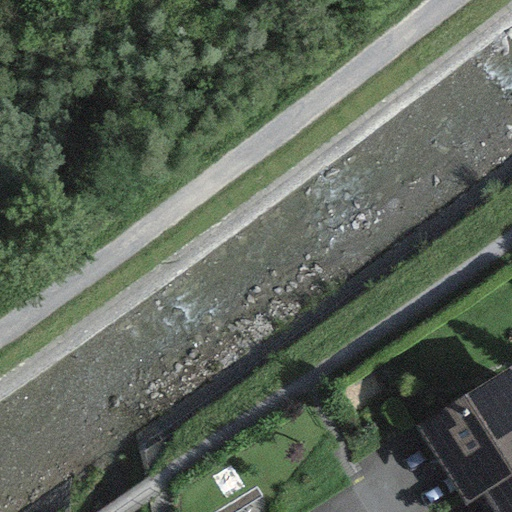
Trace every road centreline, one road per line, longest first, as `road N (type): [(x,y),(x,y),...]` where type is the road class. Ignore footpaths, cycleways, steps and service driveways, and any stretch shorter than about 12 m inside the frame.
road 1 (track): [(0,331),(256,162),(464,0)]
road 2 (track): [(511,239),(120,511)]
